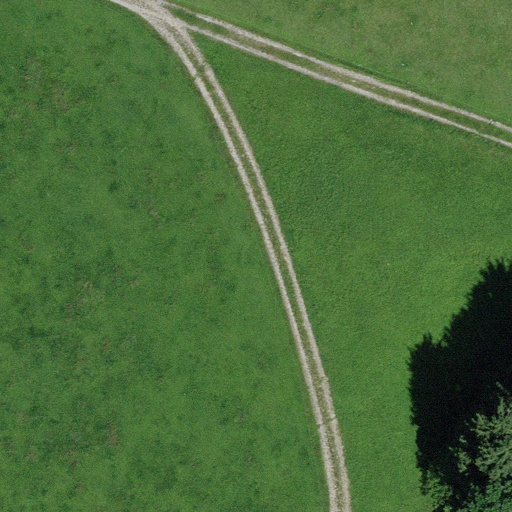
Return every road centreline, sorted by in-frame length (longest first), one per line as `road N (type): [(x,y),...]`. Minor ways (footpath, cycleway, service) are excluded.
road 1 (track): [(188,7),(301,287),(334,511)]
road 2 (track): [(165,0),(511,129)]
